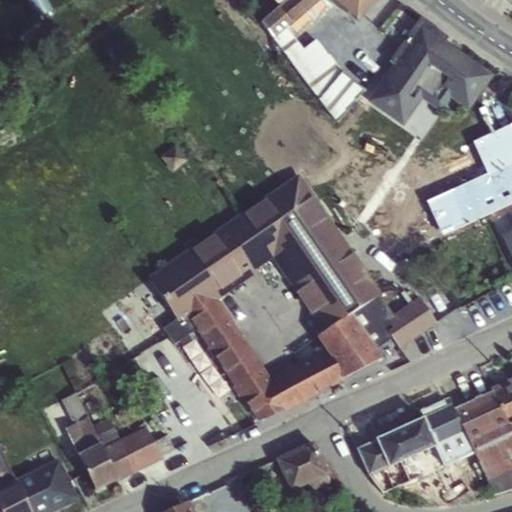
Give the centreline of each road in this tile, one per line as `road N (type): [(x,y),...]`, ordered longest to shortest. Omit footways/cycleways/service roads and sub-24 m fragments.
road 1 (residential): [(511,332),(318,422)]
road 2 (residential): [(318,422),(131,511)]
